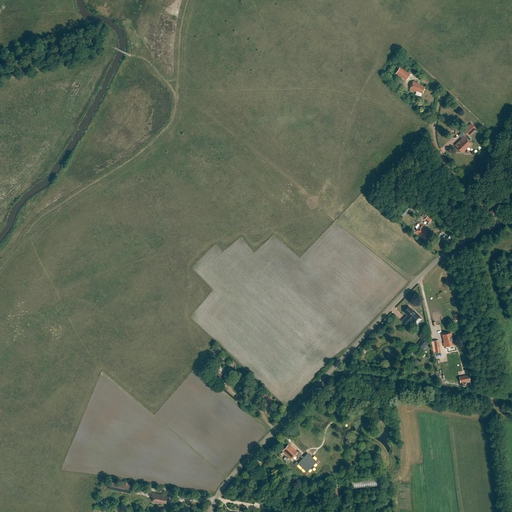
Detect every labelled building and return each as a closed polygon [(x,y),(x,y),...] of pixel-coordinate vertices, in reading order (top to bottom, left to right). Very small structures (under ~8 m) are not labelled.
[(396,74),(406,81),(410,75),(400,68),(396,74)] [(397,78),(394,82),(403,89),(405,88),(402,86),(404,83),(397,78)] [(412,82),(409,89),(416,92),(416,91),(422,94),(424,87),(419,85),(412,82)] [(477,129),(471,123),(463,131),(464,131),(459,136),(462,139),(454,146),(461,153),(462,152),(462,153),(471,144),(467,139),(477,129)] [(421,226),(415,231),(421,237),(421,236),(425,240),(430,236),(426,232),(426,231),(421,226)] [(406,317),(402,321),(407,326),(412,321),(414,322),(420,316),(413,310),(413,311),(409,307),(404,312),(408,316),(407,317),(406,317)] [(450,333),(442,335),(444,343),(452,341),(450,333)] [(422,338),(417,345),(423,349),(428,343),(422,338)] [(223,382),(229,374),(226,372),(227,371),(228,372),(230,368),(227,366),(224,369),(225,370),(224,371),(219,367),(218,369),(217,368),(216,368),(215,368),(214,368),(213,369),(212,369),(212,370),(211,371),(211,372),(214,373),(213,375),(218,379),(218,378),(223,382)] [(467,374),(458,377),(460,384),(470,380),(467,374)] [(264,402),(268,405),(272,399),(263,392),(259,397),(265,402),(264,402)] [(287,446),(282,451),(291,459),(297,452),(289,445),(288,447),(287,446)] [(306,472),(316,461),(306,453),(297,464),(306,472)] [(367,484),(367,487),(376,486),(376,480),(378,480),(378,479),(361,480),(362,483),(364,483),(364,484),(367,484)] [(131,487),(118,484),(116,491),(121,492),(121,491),(130,493),(131,487)] [(166,503),(167,496),(154,494),(154,493),(150,493),(150,497),(156,498),(155,503),(162,504),(162,503),(166,503)]
